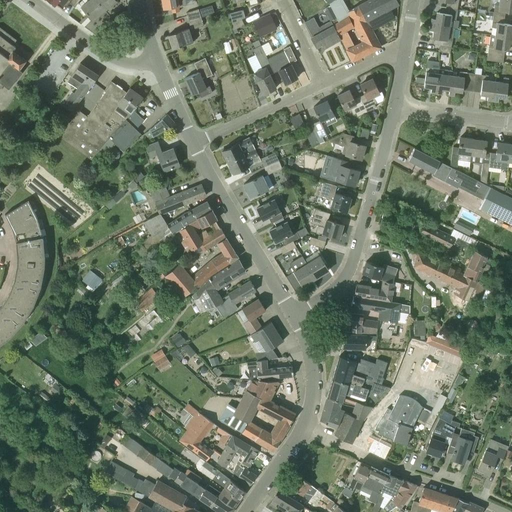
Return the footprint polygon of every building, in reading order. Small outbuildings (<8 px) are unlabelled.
[(47,0),(55,5),(56,4),(64,10),(69,3),(71,0),(47,0)] [(104,10),(95,0),(89,0),(81,6),(88,15),(88,14),(93,20),(104,10)] [(95,0),(104,10),(116,1),(115,0),(95,0)] [(173,13),(179,11),(178,7),(186,5),(185,0),(161,0),(162,2),(163,2),(164,9),(172,8),(173,13)] [(326,0),(329,3),(331,7),(337,18),(339,22),(351,16),(349,11),(359,6),(356,0),(326,0)] [(369,0),(359,6),(366,20),(375,16),(392,6),(397,4),(394,0),(369,0)] [(446,7),(457,9),(458,0),(438,0),(439,0),(447,2),(446,7)] [(511,0),(500,0),(499,5),(495,5),(494,12),(493,16),(505,18),(505,12),(511,12),(511,0)] [(214,12),(216,11),(214,5),(199,12),(201,18),(214,12)] [(366,20),(359,6),(349,11),(351,16),(339,22),(334,25),(334,26),(338,34),(339,34),(340,36),(352,61),(362,56),(361,56),(361,55),(361,56),(360,57),(355,46),(347,29),(356,24),(364,41),(369,52),(368,52),(368,53),(380,47),(366,20)] [(392,6),(375,16),(378,21),(391,14),(393,13),(396,12),(392,6)] [(430,24),(454,28),(457,9),(446,7),(446,8),(440,7),(439,13),(437,12),(436,19),(431,19),(430,24)] [(198,9),(186,13),(189,22),(194,21),(201,18),(199,12),(198,9)] [(231,24),(242,19),(245,17),(243,9),(227,13),(231,24)] [(277,28),(270,14),(253,22),(260,36),(277,28)] [(505,18),(493,16),(491,27),(496,28),(495,36),(511,37),(511,32),(511,25),(504,24),(505,18)] [(203,25),(203,23),(201,18),(194,21),(189,22),(191,29),(203,25)] [(338,34),(334,26),(334,25),(331,21),(319,27),(314,18),(305,22),(313,37),(311,38),(316,47),(322,44),(324,48),(340,39),(338,34)] [(242,19),(231,24),(235,37),(237,41),(241,38),(237,28),(244,25),(242,19)] [(451,47),(454,28),(430,24),(429,30),(434,30),(433,38),(435,38),(434,44),(440,45),(451,47)] [(0,89),(4,84),(9,88),(22,71),(19,69),(23,64),(24,64),(27,61),(22,57),(21,58),(13,51),(16,47),(13,45),(16,40),(0,27),(0,89)] [(173,49),(193,42),(192,39),(191,34),(189,28),(168,35),(173,49)] [(499,55),(504,56),(505,50),(508,51),(509,43),(511,43),(511,37),(495,36),(490,35),(488,53),(499,55)] [(290,60),(296,57),(290,44),(283,47),(290,60)] [(274,72),(272,68),(261,45),(253,49),(262,68),(253,72),(264,94),(276,88),(269,75),(274,72)] [(451,47),(440,45),(439,52),(450,53),(451,47)] [(503,63),(504,56),(499,55),(488,53),(487,61),(498,62),(503,63)] [(212,90),(207,77),(212,75),(205,58),(194,63),(199,73),(185,78),(192,94),(201,90),(202,93),(212,90)] [(288,60),(278,65),(272,68),(274,72),(279,70),(285,84),(297,78),(288,60)] [(71,76),(82,83),(83,83),(91,71),(80,63),(71,76)] [(440,69),(432,68),(427,67),(424,87),(431,88),(431,92),(436,93),(440,69)] [(442,89),(449,90),(452,75),(452,71),(440,69),(436,93),(442,94),(442,89)] [(63,104),(72,111),(79,102),(88,91),(98,75),(91,71),(83,83),(82,83),(74,93),(73,91),(63,104)] [(459,76),(452,75),(449,90),(449,95),(454,96),(455,91),(462,92),(463,90),(469,91),(471,73),(470,73),(460,72),(459,76)] [(475,92),(477,74),(474,74),(471,73),(469,91),(475,92)] [(493,101),(496,81),(488,80),(489,75),(477,74),(475,92),(481,92),(480,95),(488,96),(487,100),(493,101)] [(503,82),(496,81),(493,101),(498,102),(499,97),(506,98),(509,79),(504,78),(503,82)] [(366,96),(360,99),(367,112),(376,107),(375,104),(382,100),(384,96),(382,92),(379,93),(372,79),(360,85),(366,96)] [(74,135),(88,145),(126,92),(111,81),(104,91),(106,92),(74,135)] [(126,92),(88,145),(97,152),(109,138),(108,137),(134,110),(143,97),(130,88),(126,92)] [(357,116),(367,112),(360,99),(355,101),(350,90),(337,96),(344,110),(350,107),(353,114),(356,113),(357,116)] [(324,141),(322,137),(330,133),(324,120),(334,115),(327,101),(326,101),(326,100),(320,103),(320,104),(314,107),(320,121),(311,125),(320,143),(324,141)] [(141,133),(136,129),(144,120),(134,110),(108,137),(109,138),(116,145),(123,151),(140,134),(141,133)] [(295,129),(305,125),(299,114),(290,118),(295,129)] [(148,130),(153,136),(174,124),(166,115),(148,130)] [(258,130),(267,127),(264,122),(256,126),(258,130)] [(367,138),(368,136),(369,131),(361,129),(358,136),(367,138)] [(354,137),(344,134),(329,140),(330,142),(339,145),(348,147),(346,155),(361,159),(365,146),(352,142),(354,137)] [(246,147),(253,144),(250,137),(222,150),(224,156),(223,156),(226,161),(227,161),(228,162),(248,152),(246,147)] [(470,161),(471,155),(473,139),(460,137),(459,149),(453,148),(453,147),(450,166),(457,167),(458,160),(470,161)] [(109,138),(97,152),(96,153),(103,160),(116,145),(109,138)] [(473,139),(471,155),(484,156),(486,141),(473,139)] [(158,154),(165,171),(179,165),(173,148),(162,152),(158,142),(147,147),(151,157),(158,154)] [(508,168),(509,162),(511,144),(498,142),(497,153),(491,152),(489,163),(489,167),(501,169),(505,169),(508,168)] [(432,175),(445,181),(452,168),(439,161),(440,161),(414,148),(408,159),(433,172),(432,175)] [(233,174),(249,167),(246,161),(258,155),(255,149),(248,152),(228,162),(230,168),(229,168),(231,173),(233,173),(233,174)] [(264,167),(279,161),(275,152),(260,159),(264,167)] [(336,182),(336,180),(354,185),(358,171),(347,167),(349,162),(333,157),(329,173),(333,174),(331,180),(336,182)] [(279,161),(264,167),(267,175),(282,168),(279,161)] [(486,185),(489,167),(489,163),(483,162),(480,181),(486,185)] [(138,168),(130,174),(137,182),(145,177),(138,168)] [(292,173),(290,179),(297,181),(299,175),(292,173)] [(486,185),(480,181),(464,173),(458,186),(484,199),(480,207),(511,223),(511,198),(503,194),(492,188),(486,185)] [(268,189),(261,175),(244,184),(250,198),(268,189)] [(152,197),(167,191),(163,182),(149,188),(152,197)] [(351,198),(335,193),(337,186),(323,182),(319,195),(333,199),(331,207),(347,212),(351,198)] [(503,194),(504,185),(492,184),(492,188),(503,194)] [(201,185),(170,198),(155,204),(160,212),(161,214),(184,204),(193,201),(206,195),(201,185)] [(117,203),(123,197),(119,192),(112,198),(117,203)] [(0,344),(10,337),(23,322),(33,306),(34,304),(41,286),(44,267),(45,257),(43,237),(37,218),(28,200),(8,212),(12,219),(9,221),(9,220),(8,220),(11,227),(12,229),(13,229),(12,228),(16,226),(18,234),(15,235),(14,234),(16,242),(17,249),(17,256),(17,258),(17,264),(17,265),(16,271),(14,279),(12,285),(9,292),(9,294),(6,299),(1,306),(0,307),(0,344)] [(271,223),(283,217),(274,200),(257,208),(263,221),(269,218),(271,223)] [(191,222),(190,220),(212,209),(207,201),(184,213),(180,217),(167,224),(173,233),(173,234),(180,229),(191,222)] [(217,219),(212,209),(190,220),(191,222),(195,228),(196,227),(201,225),(202,227),(217,219)] [(314,231),(322,234),(339,239),(343,224),(328,220),(330,213),(315,209),(311,224),(316,225),(314,231)] [(384,211),(383,218),(391,220),(392,213),(384,211)] [(173,233),(167,224),(161,214),(160,212),(143,222),(151,233),(152,234),(141,242),(148,252),(158,245),(157,243),(173,233)] [(226,237),(225,236),(221,228),(202,239),(195,228),(191,222),(180,229),(193,249),(203,243),(207,249),(218,243),(226,237)] [(293,241),(296,240),(287,222),(269,231),(276,243),(281,240),(284,246),(293,241)] [(451,247),(455,238),(423,224),(419,232),(437,241),(451,247)] [(458,236),(457,239),(455,238),(451,247),(467,255),(472,243),(458,236)] [(168,272),(165,275),(176,288),(175,288),(183,297),(197,285),(199,287),(209,276),(238,257),(226,237),(218,243),(224,253),(212,260),(193,278),(184,268),(181,265),(179,263),(168,272)] [(324,248),(325,241),(311,237),(309,243),(324,248)] [(283,254),(296,247),(293,241),(284,246),(280,248),(283,254)] [(493,259),(487,256),(475,250),(464,274),(482,282),(493,259)] [(420,253),(415,266),(432,274),(437,261),(420,253)] [(320,256),(307,264),(316,278),(329,271),(320,256)] [(316,278),(307,264),(302,257),(290,264),(303,286),(316,278)] [(206,310),(217,305),(224,302),(216,288),(245,270),(239,259),(210,277),(196,291),(206,310)] [(395,276),(381,272),(383,267),(366,261),(362,273),(382,280),(392,283),(393,281),(394,277),(395,276)] [(459,272),(437,261),(432,274),(454,285),(459,272)] [(154,271),(161,279),(165,275),(168,272),(161,264),(154,271)] [(103,279),(91,270),(82,281),(95,290),(103,279)] [(452,301),(464,307),(463,310),(472,314),(485,284),(482,282),(464,274),(459,272),(454,285),(457,287),(454,294),(455,294),(452,301)] [(393,281),(392,283),(382,280),(381,287),(357,283),(354,296),(400,303),(391,301),(393,291),(399,292),(401,283),(393,281)] [(225,301),(224,302),(217,305),(221,311),(228,308),(241,299),(256,291),(251,281),(223,298),(225,301)] [(135,300),(143,310),(160,296),(152,286),(135,300)] [(493,307),(481,330),(493,336),(502,317),(501,317),(503,311),(501,311),(503,307),(498,305),(501,299),(499,298),(500,297),(496,295),(491,306),(493,307)] [(410,305),(400,303),(354,296),(351,306),(382,310),(380,319),(397,322),(398,312),(410,314),(410,305)] [(249,333),(261,326),(255,317),(266,310),(259,298),(250,304),(241,308),(248,319),(243,322),(249,333)] [(167,299),(159,308),(167,316),(175,307),(167,299)] [(137,337),(163,321),(156,310),(132,325),(135,331),(134,332),(137,337)] [(349,313),(347,322),(353,323),(353,329),(356,329),(355,332),(366,333),(376,333),(378,321),(363,318),(364,315),(349,313)] [(259,339),(266,351),(272,348),(283,341),(271,322),(261,327),(261,326),(249,333),(255,342),(259,339)] [(425,324),(414,324),(415,335),(425,335),(425,324)] [(42,329),(29,340),(36,346),(48,337),(42,329)] [(343,338),(343,344),(343,349),(347,349),(352,349),(366,350),(367,336),(345,335),(344,334),(343,338)] [(449,334),(446,340),(430,334),(427,342),(466,358),(473,340),(461,335),(459,338),(449,334)] [(184,342),(178,335),(172,339),(178,347),(184,342)] [(162,349),(151,356),(155,362),(165,355),(162,349)] [(159,369),(170,362),(166,356),(155,363),(159,369)] [(381,383),(384,376),(382,375),(387,360),(377,357),(375,363),(362,358),(360,362),(339,356),(332,379),(347,383),(348,382),(372,389),(374,382),(374,381),(381,383)] [(220,364),(218,357),(211,359),(213,366),(220,364)] [(249,379),(267,378),(293,376),(292,367),(267,369),(266,359),(257,360),(247,362),(248,368),(249,379)] [(460,385),(464,377),(458,374),(454,383),(458,384),(460,385)] [(256,406),(280,419),(290,424),(295,415),(267,401),(277,382),(278,380),(251,379),(247,390),(261,397),(256,406)] [(327,398),(328,398),(341,402),(342,402),(344,397),(372,406),(391,387),(374,382),(372,389),(348,382),(347,383),(332,379),(327,398)] [(484,382),(481,388),(490,393),(493,387),(484,382)] [(60,387),(55,383),(51,390),(56,394),(60,387)] [(455,390),(452,388),(446,400),(451,403),(457,391),(455,390)] [(237,409),(234,415),(248,422),(256,406),(261,397),(247,390),(237,409)] [(47,405),(51,399),(42,392),(38,398),(47,405)] [(438,414),(446,397),(440,393),(431,411),(438,414)] [(78,399),(72,394),(68,399),(72,402),(75,404),(78,399)] [(399,423),(412,427),(413,426),(422,407),(420,404),(416,400),(410,398),(406,396),(403,396),(399,395),(391,410),(387,408),(376,425),(375,429),(381,431),(380,435),(379,434),(379,435),(393,440),(399,423)] [(340,403),(355,407),(353,415),(363,418),(363,419),(372,406),(344,397),(342,402),(341,402),(340,403)] [(328,398),(327,398),(326,404),(325,404),(321,420),(337,426),(344,413),(338,411),(340,403),(341,402),(328,398)] [(150,413),(154,408),(148,404),(144,409),(150,413)] [(223,420),(242,432),(248,422),(234,415),(237,409),(229,404),(220,419),(223,420)] [(154,408),(150,413),(155,418),(161,411),(155,406),(154,408)] [(424,422),(430,411),(423,408),(418,419),(424,422)] [(438,414),(431,411),(426,423),(432,426),(438,414)] [(195,417),(193,416),(190,414),(183,423),(186,425),(185,427),(189,430),(181,440),(208,459),(213,452),(198,441),(212,422),(199,412),(195,417)] [(353,415),(345,412),(334,434),(351,443),(363,418),(353,415)] [(451,423),(440,417),(433,431),(426,451),(440,456),(444,443),(449,445),(453,434),(456,426),(459,427),(460,423),(452,420),(451,423)] [(280,419),(270,436),(279,441),(280,441),(290,424),(280,419)] [(270,436),(248,422),(242,432),(274,451),(280,441),(279,441),(270,436)] [(399,423),(393,440),(406,445),(412,427),(399,423)] [(231,434),(218,427),(216,431),(222,435),(218,440),(225,444),(231,434)] [(107,434),(99,445),(103,448),(112,437),(107,434)] [(471,439),(459,435),(453,434),(449,445),(448,453),(453,454),(451,460),(464,464),(468,450),(474,452),(478,436),(472,435),(471,439)] [(232,435),(227,445),(228,445),(218,462),(225,467),(236,450),(245,456),(251,446),(232,435)] [(501,463),(507,449),(508,446),(490,438),(485,450),(478,469),(490,474),(495,461),(501,463)] [(180,485),(221,511),(230,511),(234,507),(206,488),(198,483),(184,474),(175,468),(174,470),(156,456),(133,439),(127,447),(137,455),(137,454),(156,468),(156,469),(168,477),(169,476),(181,484),(180,485)] [(234,473),(251,484),(257,476),(245,468),(258,450),(251,446),(245,456),(240,464),(238,464),(234,473)] [(177,511),(183,503),(186,497),(157,481),(155,484),(144,478),(143,481),(139,478),(138,479),(133,476),(135,474),(111,460),(104,472),(155,500),(177,511)] [(213,478),(224,487),(224,488),(240,499),(246,491),(206,461),(202,466),(213,473),(215,475),(213,478)] [(347,488),(353,491),(354,488),(360,491),(362,485),(367,475),(371,466),(361,462),(354,476),(353,476),(347,488)] [(369,495),(370,496),(368,500),(376,503),(388,474),(371,466),(367,475),(362,485),(372,489),(369,495)] [(202,478),(188,469),(184,474),(198,483),(201,479),(202,478)] [(393,495),(397,489),(404,480),(388,474),(376,503),(372,511),(377,511),(380,505),(384,497),(381,496),(383,491),(393,495)] [(309,500),(317,490),(300,476),(292,487),(309,500)] [(53,479),(49,483),(54,487),(58,483),(53,479)] [(412,493),(417,485),(404,480),(397,489),(400,490),(392,501),(400,508),(412,493)] [(220,492),(208,484),(206,488),(234,507),(240,499),(224,488),(220,492)] [(427,511),(429,511),(432,507),(437,492),(423,487),(418,503),(413,501),(410,510),(415,511),(416,511),(417,509),(427,511)] [(33,511),(34,511),(4,489),(0,493),(0,497),(19,511),(33,511)] [(278,489),(273,499),(290,509),(288,511),(301,511),(300,511),(304,505),(278,489)] [(449,511),(458,498),(437,492),(432,507),(441,510),(440,511),(449,511)] [(122,511),(201,511),(183,503),(177,511),(155,500),(151,507),(140,500),(139,501),(131,496),(122,511)] [(47,511),(51,507),(38,498),(34,504),(46,511),(47,511)] [(449,511),(466,511),(471,504),(458,498),(449,511)] [(337,502),(347,509),(350,506),(340,499),(337,502)] [(329,508),(333,511),(345,511),(338,506),(333,502),(329,508)] [(99,503),(92,511),(106,511),(108,510),(99,503)]
